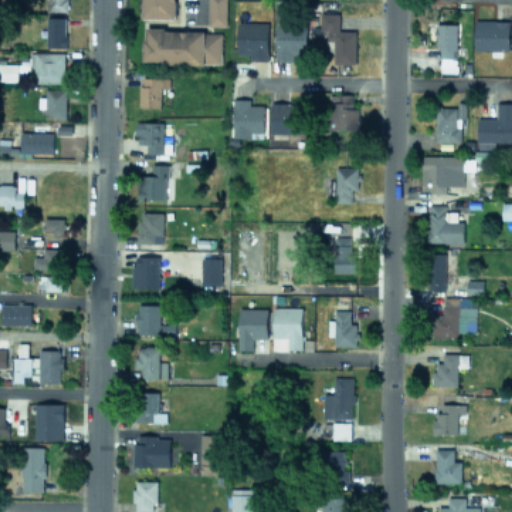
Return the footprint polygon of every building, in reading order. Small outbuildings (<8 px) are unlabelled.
[(226,0),(207,0),(207,26),(226,26),(226,0)] [(355,63),(355,31),(338,31),(338,13),(320,13),(320,30),(326,30),(326,41),(333,41),(334,64),(355,63)] [(47,47),(66,46),(66,17),(46,17),(47,47)] [(509,20),(474,20),(474,50),(509,51),(509,20)] [(267,60),(268,22),(237,22),(237,53),(250,53),(250,60),(267,60)] [(307,23),(275,23),(275,60),(293,60),(293,54),(307,54),(307,23)] [(456,23),(436,23),(435,47),(439,47),(439,57),(456,57),(456,23)] [(143,63),(221,63),(221,30),(144,29),(143,63)] [(34,65),(35,83),(65,82),(64,52),(29,53),(29,65),(34,65)] [(0,74),(0,81),(17,81),(17,63),(0,63),(0,74)] [(140,107),(160,107),(160,87),(168,87),(168,77),(140,77),(140,107)] [(66,89),(46,88),(45,118),(65,118),(66,89)] [(264,105),(249,105),(250,99),(231,98),(230,137),(251,138),(251,131),(264,132),(264,123),(263,123),(264,105)] [(457,107),(436,106),(435,141),(460,142),(460,117),(465,117),(466,102),(457,101),(457,107)] [(270,133),(300,133),(300,102),(270,103),(270,133)] [(511,141),(511,102),(496,102),(496,118),(477,118),(476,149),(495,149),(495,141),(511,141)] [(162,154),(164,122),(137,121),(136,144),(146,144),(146,153),(162,154)] [(53,132),(20,132),(20,147),(9,146),(9,139),(0,138),(0,154),(31,155),(31,152),(52,153),(53,132)] [(463,155),(425,156),(425,193),(445,193),(445,186),(463,185),(463,155)] [(151,175),(138,174),(138,199),(166,199),(166,164),(151,163),(151,175)] [(351,202),(351,189),(358,189),(358,167),(336,166),(335,201),(351,202)] [(0,203),(3,204),(3,207),(23,207),(23,179),(16,179),(16,184),(0,184),(0,203)] [(501,220),(511,219),(511,202),(501,202),(501,220)] [(445,204),(429,204),(428,242),(462,242),(463,221),(456,221),(456,211),(445,211),(445,204)] [(162,243),(162,212),(138,212),(137,242),(162,243)] [(64,234),(65,218),(44,217),(43,229),(52,229),(51,234),(64,234)] [(0,247),(14,248),(14,230),(0,229),(0,247)] [(335,246),(335,270),(358,270),(359,247),(335,246)] [(33,256),(33,268),(62,269),(62,248),(43,247),(43,256),(33,256)] [(443,290),(445,253),(430,253),(429,290),(443,290)] [(158,288),(158,256),(133,256),(132,287),(158,288)] [(221,257),(202,257),(202,284),(221,284),(221,257)] [(64,290),(64,276),(38,275),(38,290),(64,290)] [(466,294),(483,294),(483,280),(466,279),(466,294)] [(327,335),(333,336),(333,345),(356,345),(357,324),(349,323),(349,303),(333,302),(332,320),(328,320),(327,335)] [(1,324),(33,324),(33,303),(1,303),(1,324)] [(160,304),(136,304),(136,334),(175,334),(175,323),(159,323),(160,304)] [(302,307),(272,307),(272,349),(301,350),(302,307)] [(267,338),(267,308),(238,308),(239,350),(253,349),(252,338),(267,338)] [(167,378),(167,361),(158,360),(159,346),(136,346),(135,368),(141,368),(141,377),(167,378)] [(59,383),(59,369),(62,369),(62,349),(39,349),(38,383),(59,383)] [(433,386),(457,385),(456,367),(467,366),(467,353),(441,354),(442,362),(432,362),(433,386)] [(13,381),(24,381),(24,375),(31,375),(31,357),(13,357),(13,381)] [(323,393),(323,419),(353,419),(352,376),(332,377),(333,393),(323,393)] [(158,412),(158,391),(138,392),(139,422),(165,421),(165,412),(158,412)] [(63,403),(35,403),(34,439),(63,439),(63,403)] [(456,434),(457,413),(465,413),(465,404),(440,403),(439,413),(432,413),(432,433),(456,434)] [(331,439),(350,439),(350,422),(332,421),(331,439)] [(218,474),(219,434),(200,434),(199,473),(218,474)] [(133,466),(169,466),(170,436),(134,435),(133,466)] [(43,491),(44,446),(22,446),(21,491),(43,491)] [(434,482),(460,483),(461,461),(453,461),(453,448),(434,448),(434,482)] [(344,450),(325,450),(324,484),(349,484),(349,470),(344,470),(344,450)] [(156,502),(157,481),(134,480),(133,510),(152,511),(152,502),(156,502)] [(230,511),(252,511),(253,489),(231,488),(230,511)] [(349,511),(349,496),(321,496),(321,511),(349,511)] [(478,511),(479,506),(465,506),(464,497),(448,497),(448,506),(437,506),(436,511),(478,511)]
